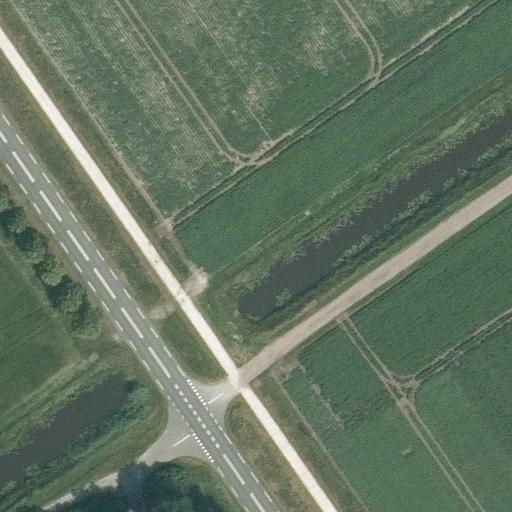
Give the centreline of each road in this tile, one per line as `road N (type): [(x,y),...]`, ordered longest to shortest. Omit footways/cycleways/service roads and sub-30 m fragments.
road 1 (primary): [(263,511),(0,133)]
road 2 (track): [(238,379),(511,187)]
road 3 (track): [(50,511),(204,427),(238,379)]
